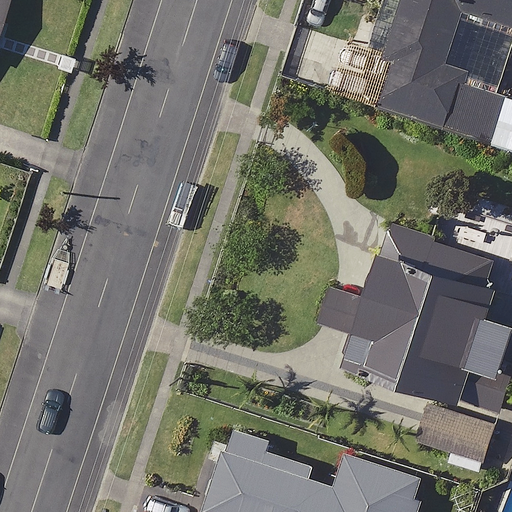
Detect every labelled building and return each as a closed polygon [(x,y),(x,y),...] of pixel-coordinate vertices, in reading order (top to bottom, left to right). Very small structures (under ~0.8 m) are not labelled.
[(0,0),(0,58),(18,0),(0,0)] [(511,0),(395,0),(383,39),(409,47),(390,106),(511,144),(511,96),(474,84),(479,68),(454,60),(471,8),(511,21),(511,0)] [(510,258),(406,229),(385,299),(341,287),(331,321),(368,332),(358,366),(508,409),(511,394),(511,316),(494,311),(510,258)] [(507,420),(438,401),(428,439),(497,458),(507,420)] [(323,459),(242,431),(215,511),(218,511),(421,511),(433,478),(359,452),(348,483),(319,473),(323,459)]
